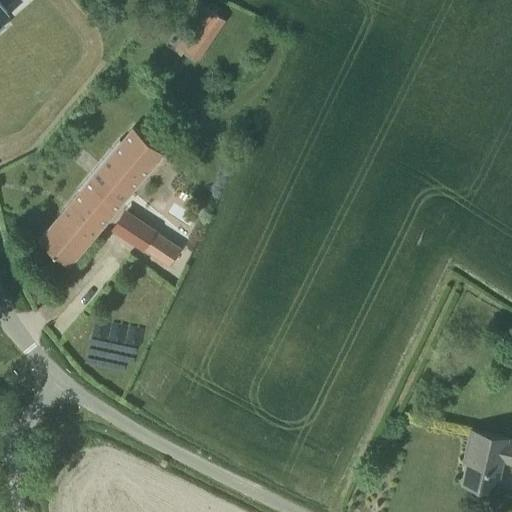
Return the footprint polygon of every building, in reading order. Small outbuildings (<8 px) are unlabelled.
[(0,0),(0,28),(4,25),(2,22),(10,15),(0,2),(0,0)] [(184,49),(199,60),(225,21),(204,6),(174,48),(181,53),(184,49)] [(39,239),(69,264),(164,151),(133,126),(123,139),(119,136),(73,192),(76,195),(39,239)] [(181,245),(154,228),(142,246),(169,264),(181,245)] [(466,450),(470,451),(463,481),(496,489),(503,460),(511,462),(511,439),(508,439),(471,429),(466,450)]
